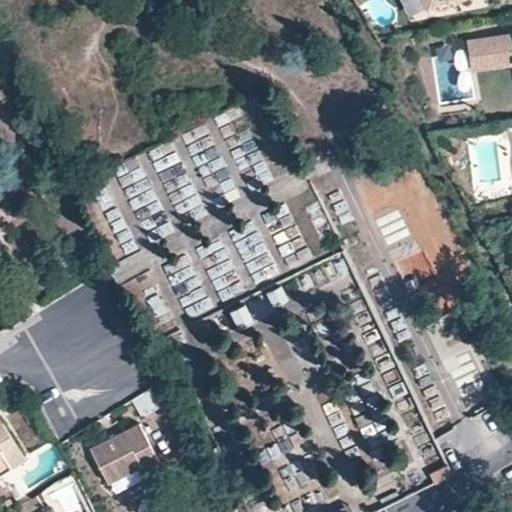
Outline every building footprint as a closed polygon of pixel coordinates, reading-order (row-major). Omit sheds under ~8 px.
[(419,0),(426,12),(449,0),(453,0),(455,4),(462,0),(419,0)] [(511,33),(484,38),(488,65),(504,62),(505,65),(511,64),(511,33)] [(488,65),(484,38),(464,42),(469,71),(505,65),(504,62),(488,65)] [(234,312),(240,329),(264,320),(258,303),(234,312)] [(150,386),(115,408),(126,425),(160,403),(150,386)] [(0,418),(0,439),(10,433),(0,418)] [(142,462),(145,469),(161,461),(141,422),(92,446),(107,478),(142,462)] [(0,471),(23,456),(10,433),(0,439),(0,471)] [(147,473),(145,469),(142,462),(107,478),(113,490),(147,473)] [(454,477),(449,466),(431,475),(436,486),(454,477)] [(292,511),(308,511),(318,509),(313,496),(290,505),(292,511)]
